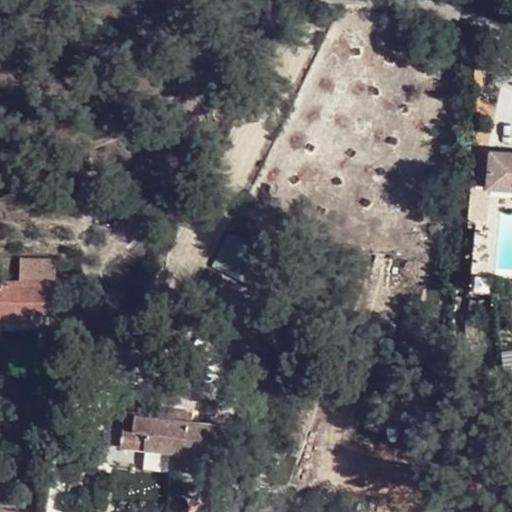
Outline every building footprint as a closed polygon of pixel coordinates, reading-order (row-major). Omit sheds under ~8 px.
[(511,152),(491,151),(489,169),(511,173),(511,152)] [(511,173),(489,169),(486,189),(511,190),(511,173)] [(37,316),(55,316),(55,284),(0,282),(0,322),(36,323),(37,316)] [(129,416),(189,422),(189,413),(131,405),(129,416)] [(222,477),(229,428),(222,427),(213,425),(189,422),(129,416),(127,414),(123,447),(182,455),(181,472),(222,477)] [(213,425),(222,427),(223,419),(214,418),(213,425)]
